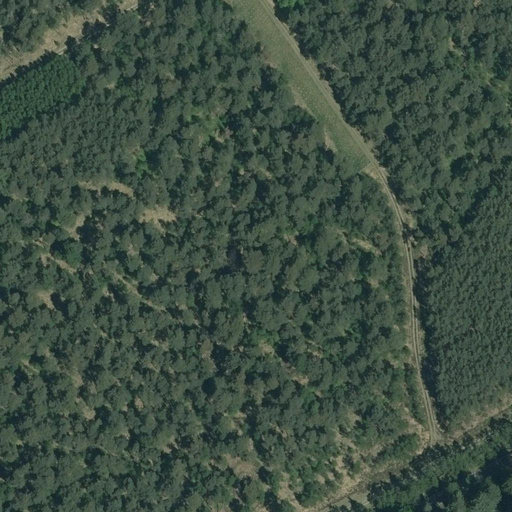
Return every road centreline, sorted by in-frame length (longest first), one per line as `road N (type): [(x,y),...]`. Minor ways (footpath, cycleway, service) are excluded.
road 1 (track): [(258,0),(389,191),(408,259),(418,364),(439,461)]
road 2 (track): [(511,421),(349,511)]
road 3 (track): [(0,89),(147,0)]
